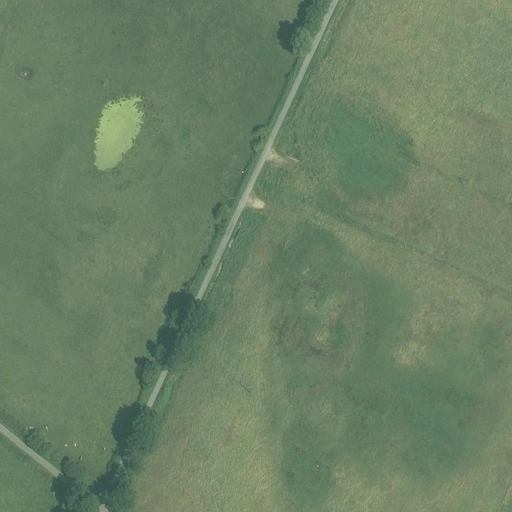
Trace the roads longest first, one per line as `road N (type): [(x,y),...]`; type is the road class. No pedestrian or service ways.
road 1 (track): [(336,0),(102,511)]
road 2 (unclassified): [(0,429),(101,511)]
